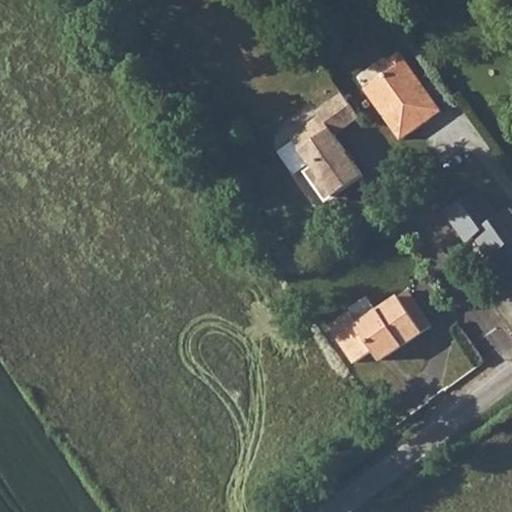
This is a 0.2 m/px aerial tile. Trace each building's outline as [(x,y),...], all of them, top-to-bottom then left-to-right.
[(364,89),(400,140),(440,111),(399,52),(386,61),(391,70),(364,89)] [(289,134),(294,140),(350,106),(340,93),(312,113),(316,117),(289,134)] [(350,106),(294,140),(312,166),(306,170),(319,188),(325,184),(334,196),(363,175),(335,135),(355,121),(359,118),(350,106)] [(511,211),(510,208),(498,217),(478,189),(445,212),(467,242),(475,237),(493,262),(511,248),(511,211)] [(351,312),(331,325),(356,361),(373,349),(381,360),(431,325),(407,291),(359,324),(351,312)]
